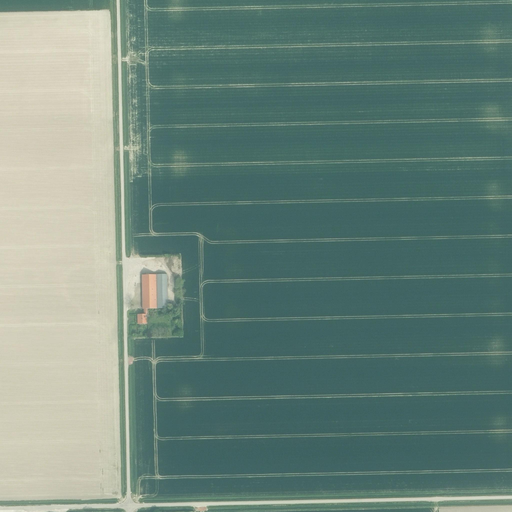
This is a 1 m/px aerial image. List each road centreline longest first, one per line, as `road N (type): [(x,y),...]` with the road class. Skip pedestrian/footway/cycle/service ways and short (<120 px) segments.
road 1 (unclassified): [(118,0),(128,506)]
road 2 (unclassified): [(128,506),(511,498)]
road 3 (unclassified): [(128,506),(0,509)]
